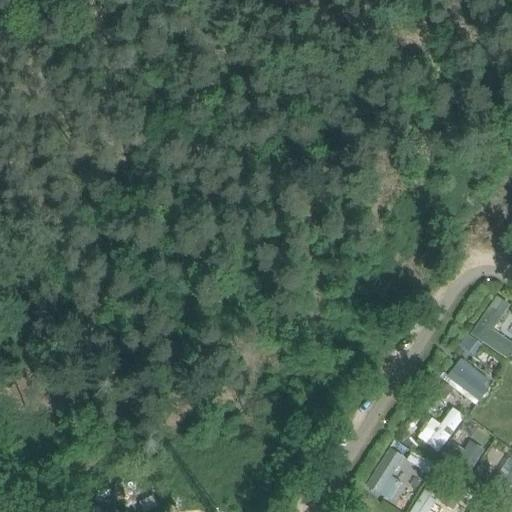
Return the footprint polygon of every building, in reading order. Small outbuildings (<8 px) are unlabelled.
[(469,325),(459,338),(488,360),(498,348),(469,325)] [(430,377),(463,404),(474,391),(441,363),(430,377)] [(425,425),(416,417),(400,437),(422,453),(450,417),(438,407),(425,425)] [(477,444),(469,464),(482,469),(490,450),(477,444)] [(372,445),(352,493),(369,501),(389,453),(372,445)] [(511,461),(495,452),(484,473),(504,483),(511,468),(511,461)] [(511,482),(501,494),(511,504),(511,482)] [(396,511),(417,511),(429,493),(413,484),(396,511)]
